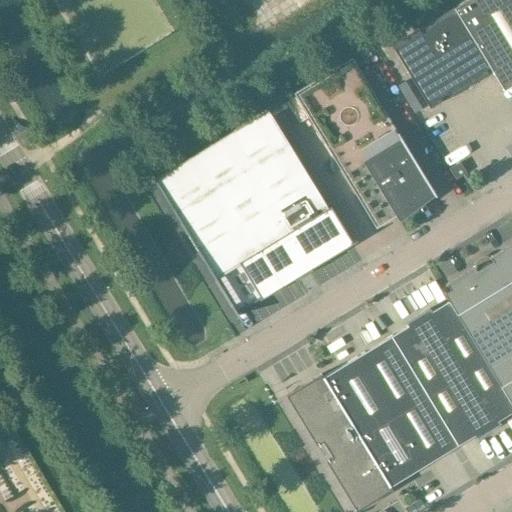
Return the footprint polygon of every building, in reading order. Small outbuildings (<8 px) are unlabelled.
[(511,0),(462,0),(390,45),(428,107),(439,100),(437,97),(445,91),(453,92),(456,87),(460,83),(464,80),(469,77),(474,76),(480,75),(486,72),(483,68),(487,66),(502,90),(511,83),(511,0)] [(292,92),(310,123),(374,227),(402,210),(431,193),(433,196),(434,195),(369,88),(350,57),(292,92)] [(236,311),(293,276),(350,242),(328,206),(327,207),(285,139),(266,108),(210,142),(153,177),(153,176),(152,177),(171,207),(235,313),(236,312),(236,311)] [(458,162),(448,168),(454,178),(464,172),(458,162)] [(441,291),(446,299),(480,354),(511,406),(511,241),(444,283),(448,289),(444,291),(443,290),(441,291)] [(511,406),(480,354),(446,299),(430,309),(428,307),(404,321),(406,324),(393,332),(339,364),(322,375),(320,372),(284,394),(315,444),(321,440),(326,448),(330,455),(324,459),(355,509),(390,488),(388,485),(460,441),(472,434),(474,437),(498,422),(496,419),(511,409),(511,406)]
